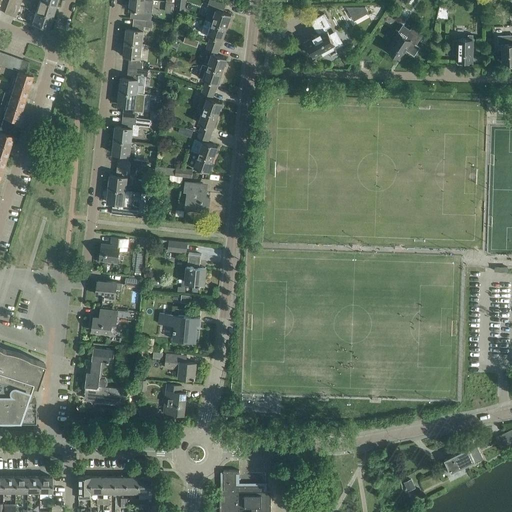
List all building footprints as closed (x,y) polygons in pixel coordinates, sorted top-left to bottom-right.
[(8,0),(4,12),(11,15),(15,0),(8,0)] [(15,0),(11,15),(16,16),(21,0),(15,0)] [(44,0),(40,0),(37,10),(53,15),(56,4),(44,0)] [(153,0),(130,0),(129,9),(132,10),(131,17),(134,18),(136,19),(136,18),(152,20),(153,0)] [(210,6),(205,19),(213,22),(227,27),(232,13),(224,11),(226,5),(212,0),(209,0),(208,5),(210,6)] [(53,15),(37,10),(36,13),(33,22),(49,28),(53,15)] [(332,39),(332,38),(330,39),(326,32),(325,30),(332,26),(324,13),(311,20),(318,34),(303,42),(309,52),(311,51),(314,56),(326,49),(328,51),(338,46),(332,39)] [(127,28),(125,42),(143,44),(144,27),(152,27),(153,20),(152,20),(136,18),(136,19),(134,29),(127,28)] [(211,36),(209,43),(220,47),(222,39),(223,40),(227,27),(213,22),(205,19),(201,32),(211,36)] [(391,52),(390,53),(397,58),(398,57),(400,58),(405,49),(415,56),(421,47),(411,40),(415,34),(411,31),(406,37),(399,32),(393,41),(394,42),(389,51),(391,52)] [(468,34),(468,39),(458,38),(458,41),(454,41),(454,53),(458,53),(458,64),(470,64),(470,61),(473,61),(473,34),(468,34)] [(511,63),(511,34),(498,35),(499,44),(503,44),(503,62),(510,61),(510,63),(511,63)] [(193,38),(191,44),(197,46),(199,40),(193,38)] [(143,44),(125,42),(124,55),(131,56),(130,67),(142,69),(143,62),(141,62),(143,44)] [(212,53),(208,65),(223,70),(227,57),(217,54),(220,47),(209,43),(206,51),(212,53)] [(1,65),(8,67),(12,55),(6,53),(1,65)] [(8,67),(13,69),(17,57),(12,55),(8,67)] [(13,69),(19,71),(19,70),(23,59),(17,57),(13,69)] [(23,59),(19,70),(25,72),(29,61),(23,59)] [(207,80),(204,87),(215,91),(218,83),(223,70),(208,65),(202,63),(198,77),(207,80)] [(121,77),(120,91),(137,93),(139,75),(148,76),(149,70),(142,69),(130,67),(129,78),(121,77)] [(13,76),(11,80),(29,86),(33,74),(25,72),(19,70),(19,71),(17,77),(13,76)] [(14,86),(12,93),(26,98),(29,86),(11,80),(11,81),(13,81),(11,85),(14,86)] [(197,107),(204,109),(218,114),(223,101),(213,98),(215,91),(204,87),(197,107)] [(126,105),(125,116),(137,117),(138,111),(135,111),(137,93),(120,91),(118,104),(126,105)] [(7,99),(5,104),(22,109),(26,98),(12,93),(9,100),(7,99)] [(22,109),(5,104),(4,108),(6,109),(2,122),(13,126),(15,120),(18,121),(22,109)] [(202,124),(199,131),(211,135),(213,127),(214,127),(218,114),(204,109),(199,123),(202,124)] [(116,126),(114,140),(132,142),(133,134),(138,135),(139,125),(150,126),(151,119),(137,117),(125,116),(124,127),(116,126)] [(0,143),(10,147),(14,135),(11,134),(12,128),(2,125),(0,129),(0,143)] [(183,134),(191,137),(194,130),(186,127),(183,134)] [(195,138),(191,151),(214,159),(218,145),(208,142),(211,135),(199,131),(197,139),(195,138)] [(119,165),(137,167),(147,168),(147,160),(134,159),(135,149),(131,148),(132,142),(114,140),(113,153),(121,154),(119,165)] [(0,156),(6,158),(10,147),(0,143),(0,156)] [(191,151),(186,164),(209,171),(214,159),(191,151)] [(176,175),(183,176),(193,177),(193,170),(184,169),(186,164),(183,163),(181,169),(177,168),(176,175)] [(137,167),(119,165),(118,175),(110,174),(109,188),(127,190),(129,173),(136,173),(137,167)] [(185,190),(188,190),(186,207),(199,209),(209,210),(210,196),(206,195),(207,191),(203,191),(203,183),(193,182),(186,181),(185,190)] [(127,190),(109,188),(107,202),(115,202),(114,213),(138,216),(138,209),(130,208),(132,191),(127,190)] [(152,193),(145,192),(144,192),(143,194),(143,199),(146,200),(144,210),(150,211),(152,193)] [(101,259),(111,260),(118,261),(119,249),(127,250),(128,239),(113,237),(112,245),(103,243),(101,259)] [(168,250),(187,252),(188,242),(169,240),(168,250)] [(137,252),(135,272),(142,272),(145,253),(137,252)] [(200,268),(201,253),(190,252),(187,282),(199,283),(199,284),(201,285),(201,284),(204,284),(206,269),(200,268)] [(126,284),(142,286),(143,279),(127,277),(126,284)] [(118,283),(119,282),(98,280),(97,294),(103,295),(103,297),(106,297),(116,299),(117,290),(123,290),(123,283),(118,283)] [(93,330),(103,331),(112,332),(113,324),(117,325),(117,318),(137,321),(137,313),(105,309),(104,317),(94,316),(93,330)] [(173,339),(196,341),(198,324),(200,324),(201,317),(161,313),(160,323),(175,324),(173,339)] [(0,418),(2,419),(5,419),(8,419),(11,419),(13,419),(16,418),(19,418),(35,418),(35,396),(31,396),(30,395),(34,384),(37,385),(45,362),(42,361),(29,356),(27,355),(24,354),(22,352),(19,351),(16,351),(14,350),(11,349),(8,348),(5,348),(2,347),(0,345),(0,418)] [(108,386),(108,381),(106,376),(103,376),(104,360),(115,361),(116,350),(93,348),(92,358),(87,357),(83,392),(88,393),(88,399),(96,400),(96,402),(116,404),(116,402),(125,403),(126,388),(108,386)] [(180,369),(179,377),(195,378),(196,362),(181,361),(182,354),(168,353),(166,367),(180,369)] [(186,392),(177,391),(178,384),(168,383),(165,412),(184,414),(186,392)] [(511,428),(496,437),(502,449),(511,444),(511,428)] [(449,469),(451,473),(472,462),(473,465),(484,459),(478,446),(470,450),(469,447),(445,459),(448,467),(447,467),(448,469),(449,469)] [(239,511),(240,482),(240,470),(224,470),(224,473),(225,491),(220,491),(220,511),(239,511)] [(92,475),(79,475),(79,498),(92,498),(92,475)] [(104,475),(92,475),(92,496),(104,496),(104,492),(104,475)] [(116,475),(104,475),(104,492),(104,496),(116,496),(116,475)] [(128,475),(116,475),(116,496),(128,496),(128,475)] [(140,475),(128,475),(128,496),(140,495),(141,492),(140,492),(140,475)] [(152,476),(140,475),(140,492),(141,492),(140,495),(151,495),(151,492),(152,492),(152,476)] [(3,491),(15,491),(15,476),(3,476),(3,491)] [(15,491),(28,491),(28,476),(15,476),(15,491)] [(28,491),(40,491),(40,476),(28,476),(28,491)] [(40,476),(40,491),(52,491),(52,476),(40,476)] [(240,482),(239,511),(271,511),(271,491),(267,491),(267,482),(240,482)]
